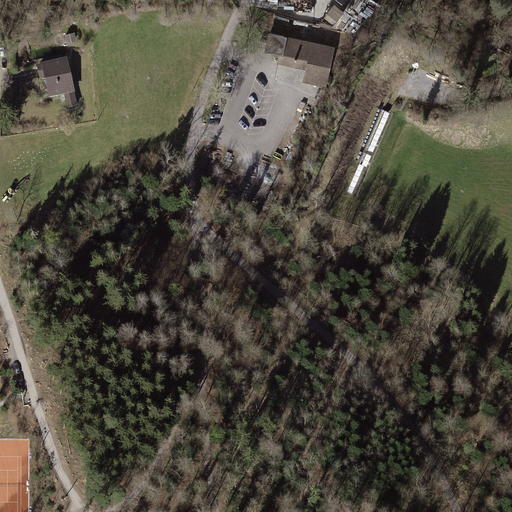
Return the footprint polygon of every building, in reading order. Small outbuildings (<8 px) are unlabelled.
[(277,0),(277,4),(294,5),(293,10),(311,11),(311,0),(277,0)] [(353,0),(332,29),(354,34),(377,0),(353,0)] [(75,32),(65,34),(66,42),(76,41),(75,32)] [(334,47),(270,33),(267,48),(280,51),(278,62),(306,68),(304,79),(326,83),(334,47)] [(68,59),(37,66),(40,81),(45,80),(49,100),(64,96),(67,109),(78,107),(68,59)]
